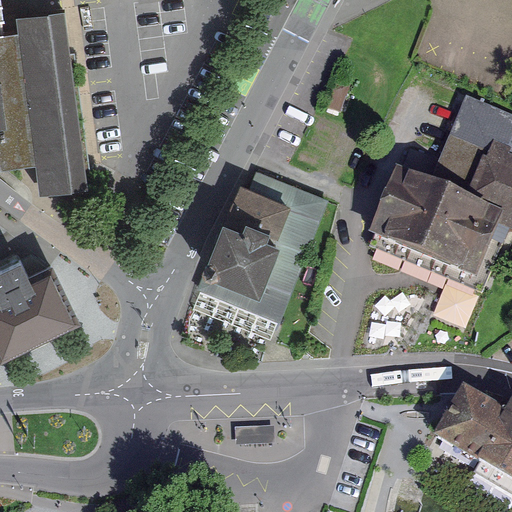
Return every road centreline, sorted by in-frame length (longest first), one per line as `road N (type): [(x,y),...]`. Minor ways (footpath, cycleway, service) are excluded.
road 1 (tertiary): [(138,393),(277,391),(448,375),(511,384)]
road 2 (residential): [(151,294),(167,281),(314,0)]
road 3 (residential): [(138,393),(124,457),(103,473),(0,467)]
road 4 (residential): [(151,294),(0,189)]
road 5 (tertiary): [(138,393),(0,398)]
